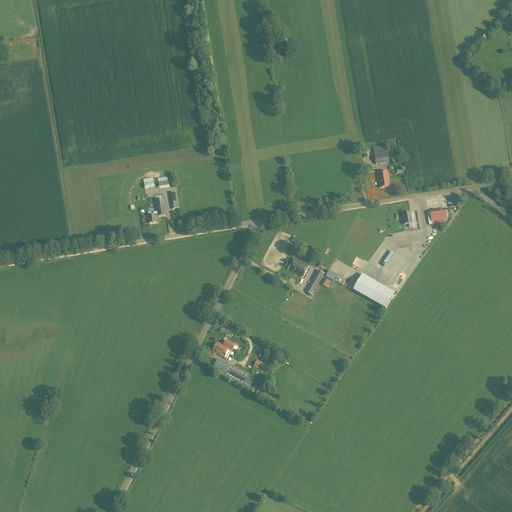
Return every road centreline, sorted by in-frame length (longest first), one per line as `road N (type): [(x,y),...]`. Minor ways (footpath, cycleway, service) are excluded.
road 1 (unclassified): [(109,511),(254,224)]
road 2 (unclassified): [(0,265),(254,224)]
road 3 (unclassified): [(254,224),(472,187)]
road 4 (track): [(511,397),(411,511)]
